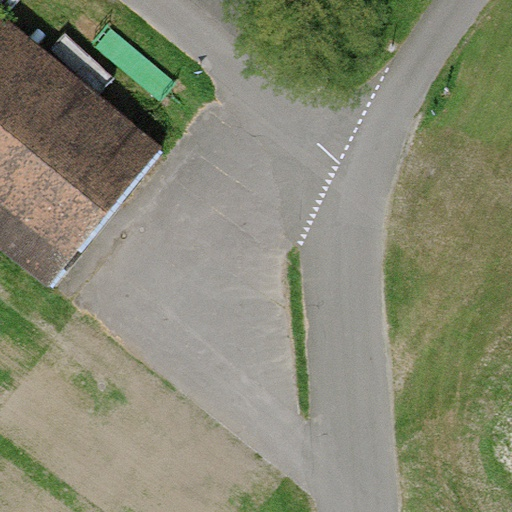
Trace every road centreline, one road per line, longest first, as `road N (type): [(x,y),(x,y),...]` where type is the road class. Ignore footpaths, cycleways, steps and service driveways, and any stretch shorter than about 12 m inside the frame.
road 1 (unclassified): [(358,177),(333,306),(358,511)]
road 2 (unclassified): [(143,0),(358,177)]
road 3 (unclassified): [(468,0),(418,64),(358,177)]
